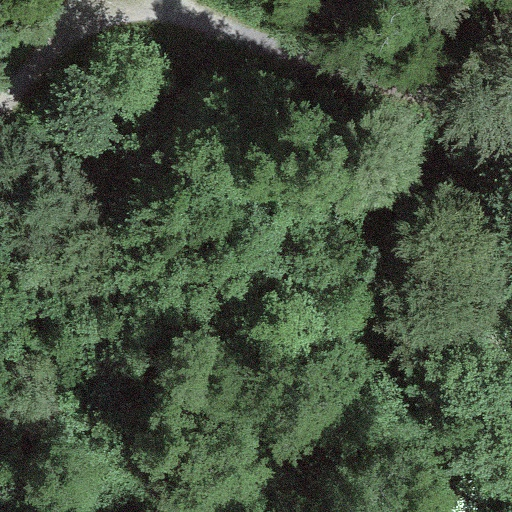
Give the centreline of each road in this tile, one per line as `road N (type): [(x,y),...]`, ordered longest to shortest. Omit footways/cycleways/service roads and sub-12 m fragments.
road 1 (track): [(168,0),(350,75),(511,114)]
road 2 (track): [(0,118),(71,36),(89,0)]
